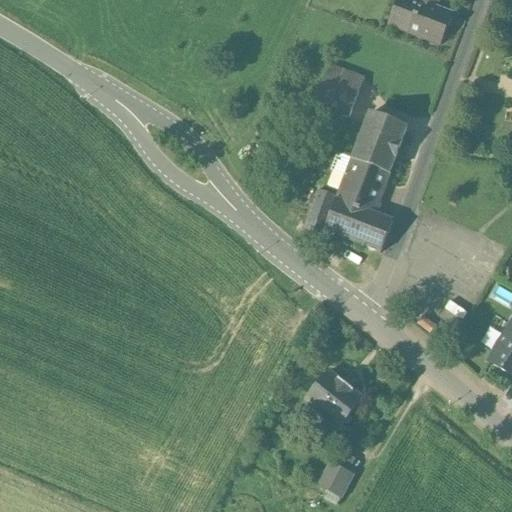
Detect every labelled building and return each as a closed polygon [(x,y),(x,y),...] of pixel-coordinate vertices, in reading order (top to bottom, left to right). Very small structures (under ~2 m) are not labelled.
[(419,3),(411,0),(398,0),(388,27),(440,47),(453,15),(452,15),(451,15),(434,8),(419,3)] [(420,0),(419,3),(434,8),(437,0),(420,0)] [(365,80),(329,66),(314,105),(349,118),(365,80)] [(407,129),(370,115),(352,161),(390,175),(407,129)] [(390,175),(352,161),(346,178),(340,192),(338,199),(337,200),(375,215),(390,175)] [(346,178),(335,173),(329,188),(340,192),(346,178)] [(312,189),(296,230),(303,233),(319,192),(312,189)] [(375,215),(337,200),(338,199),(319,192),(303,233),(302,235),(321,243),(320,245),(325,247),(329,234),(380,254),(393,222),(375,215)] [(511,341),(493,373),(511,383),(511,341)] [(340,430),(363,401),(329,373),(298,411),(316,426),(323,417),(340,430)] [(352,478),(331,466),(320,487),(341,498),(352,478)]
